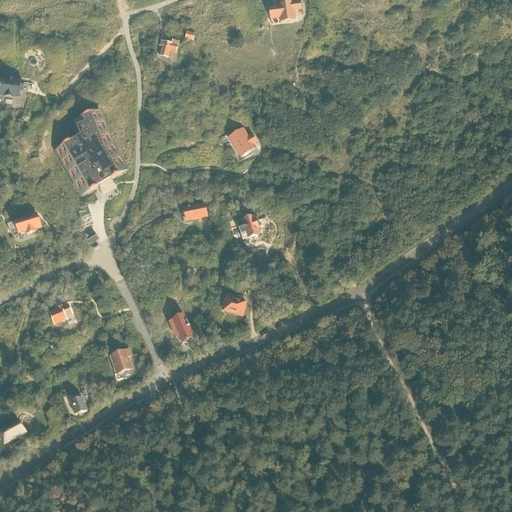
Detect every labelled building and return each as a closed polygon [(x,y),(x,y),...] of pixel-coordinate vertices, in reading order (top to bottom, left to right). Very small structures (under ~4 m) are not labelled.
[(301,10),(300,3),(292,4),(292,3),(278,5),(278,7),(269,9),(270,20),(271,19),(270,18),(280,17),(280,23),(295,21),(293,10),(300,9),(301,10)] [(192,41),(194,35),(187,33),(185,39),(192,41)] [(176,52),(178,42),(172,41),(171,44),(161,42),(159,46),(162,47),(159,57),(167,59),(169,51),(176,52)] [(15,82),(15,81),(6,80),(6,81),(0,80),(0,94),(4,95),(4,96),(13,97),(13,96),(18,97),(19,89),(22,90),(23,83),(15,82)] [(80,137),(57,150),(84,197),(99,188),(101,193),(113,186),(111,182),(126,173),(111,147),(98,112),(74,121),(80,137)] [(242,130),(229,138),(240,157),(247,153),(254,149),(252,146),(257,143),(252,136),(248,138),(242,130)] [(193,207),(192,203),(188,204),(188,208),(183,209),(186,222),(207,217),(204,204),(193,207)] [(28,217),(28,215),(21,217),(22,220),(15,222),(19,235),(26,233),(27,235),(35,232),(35,230),(42,228),(39,220),(38,221),(36,215),(28,217)] [(243,225),(237,227),(240,234),(242,240),(247,239),(249,239),(257,237),(257,236),(260,235),(258,229),(260,229),(257,221),(256,222),(254,216),(250,217),(243,219),(241,220),(243,225)] [(94,233),(82,237),(88,247),(98,240),(94,233)] [(242,316),(245,303),(226,298),(223,311),(242,316)] [(57,310),(49,314),(54,325),(61,322),(61,323),(66,321),(64,317),(71,314),(68,306),(63,308),(62,306),(56,308),(57,310)] [(177,333),(182,345),(194,339),(183,316),(171,321),(174,329),(172,330),(174,334),(177,333)] [(116,375),(131,369),(127,357),(131,356),(129,350),(110,357),(116,375)] [(75,416),(86,411),(81,398),(70,402),(75,416)] [(25,434),(17,419),(15,420),(0,428),(0,441),(3,446),(10,442),(12,446),(19,442),(17,439),(25,434)]
